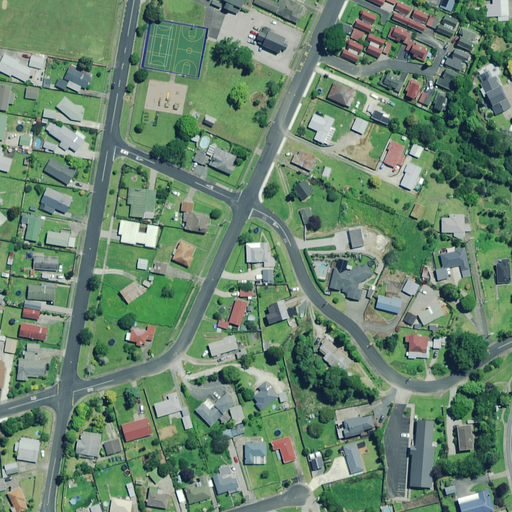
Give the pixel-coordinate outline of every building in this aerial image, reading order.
[(295,24),(302,7),(284,0),(278,0),(277,5),(264,0),(252,0),(250,5),(295,24)] [(365,0),(365,1),(381,8),(384,1),(382,0),(385,0),(385,1),(394,5),(396,0),(365,0)] [(455,0),(442,0),(439,8),(451,12),(455,0)] [(491,0),(492,5),(485,5),(485,17),(498,16),(498,22),(508,21),(506,0),(491,0)] [(405,18),(409,7),(397,3),(394,9),(399,11),(397,15),(393,14),(391,19),(423,32),(425,27),(420,25),(422,21),(424,22),(427,15),(414,10),(411,17),(414,18),(412,22),(405,18)] [(371,23),(372,23),(375,17),(363,11),(360,18),(364,20),(362,23),(357,20),(354,27),(369,34),(372,27),(369,26),(371,23)] [(438,20),(430,16),(425,25),(434,29),(438,20)] [(457,21),(444,16),(441,22),(454,27),(457,21)] [(287,36),(262,25),(255,39),(280,51),(287,36)] [(453,32),(437,25),(435,31),(450,38),(453,32)] [(410,41),(412,36),(405,33),(406,30),(397,27),(396,28),(392,26),(388,38),(399,42),(400,40),(403,41),(402,44),(408,46),(410,41)] [(220,30),(210,27),(207,37),(216,40),(220,30)] [(364,33),(354,29),(349,38),(359,43),(364,33)] [(379,46),(381,47),(383,42),(368,35),(365,40),(370,42),(365,53),(378,58),(382,51),(378,49),(379,46)] [(459,36),(455,44),(471,52),(475,44),(459,36)] [(357,53),(359,54),(362,47),(348,40),(346,44),(348,44),(346,48),(349,49),(347,52),(343,50),(340,57),(355,64),(358,57),(355,56),(357,53)] [(410,41),(408,46),(406,50),(413,53),(412,58),(424,62),(428,52),(424,50),(425,47),(416,43),(415,45),(414,44),(414,43),(410,41)] [(392,45),(387,43),(382,54),(387,56),(392,45)] [(466,55),(454,50),(450,60),(447,59),(444,65),(460,71),(466,55)] [(32,70),(5,55),(0,64),(0,71),(10,77),(11,75),(26,82),(32,70)] [(46,60),(32,56),(29,66),(43,70),(46,60)] [(82,73),(69,68),(63,81),(59,79),(56,86),(65,90),(66,87),(79,92),(81,87),(86,89),(92,75),(83,71),(82,73)] [(458,75),(444,70),(441,79),(438,78),(436,84),(451,90),(453,85),(450,84),(452,80),(455,81),(458,75)] [(402,83),(383,75),(379,85),(398,93),(402,83)] [(499,88),(494,77),(480,84),(483,89),(480,90),(483,98),(487,96),(496,115),(510,108),(506,99),(505,100),(499,87),(499,88)] [(52,80),(45,79),(43,87),(50,89),(52,80)] [(420,84),(409,80),(405,91),(408,92),(406,96),(414,99),(420,84)] [(356,92),(334,82),(327,98),(349,107),(353,99),(356,92)] [(12,88),(0,85),(0,110),(7,112),(9,104),(13,105),(16,94),(11,93),(12,88)] [(40,89),(27,87),(25,98),(38,100),(40,89)] [(431,97),(422,93),(418,102),(427,106),(431,97)] [(439,97),(437,96),(432,109),(443,113),(447,100),(439,97)] [(78,108),(64,97),(56,107),(71,119),(82,122),(85,110),(78,108)] [(57,112),(44,109),(43,117),(55,120),(57,112)] [(8,117),(0,115),(0,139),(4,141),(8,117)] [(323,119),(314,115),(308,127),(317,132),(314,139),(322,144),(334,120),(325,116),(323,119)] [(212,120),(201,116),(197,125),(208,130),(212,120)] [(367,123),(356,118),(351,130),(362,134),(367,123)] [(51,123),(46,130),(49,132),(49,133),(62,142),(59,146),(67,151),(69,147),(77,153),(87,138),(77,131),(75,134),(63,127),(61,130),(51,123)] [(32,138),(21,136),(20,146),(30,147),(32,138)] [(403,147),(391,141),(386,151),(388,152),(383,163),(394,168),(396,164),(400,166),(404,155),(401,154),(403,147)] [(57,146),(45,142),(43,148),(55,152),(57,146)] [(423,149),(413,144),(409,154),(419,158),(423,149)] [(3,149),(0,148),(0,170),(9,173),(12,160),(3,157),(4,154),(1,153),(3,149)] [(220,150),(217,148),(208,166),(230,176),(235,165),(232,164),(236,156),(220,148),(220,150)] [(207,155),(198,150),(192,161),(203,167),(207,160),(205,159),(207,155)] [(297,156),(294,155),(291,163),(311,171),(317,157),(300,150),(297,156)] [(64,167),(51,159),(44,171),(69,186),(77,172),(65,165),(64,167)] [(420,169),(408,163),(404,172),(406,173),(400,185),(411,190),(420,169)] [(332,169),(326,167),(322,175),(328,178),(332,169)] [(313,193),(304,181),(293,188),(301,201),(313,193)] [(40,203),(41,203),(39,209),(53,215),(56,209),(67,214),(73,199),(47,188),(45,193),(44,193),(40,203)] [(156,191),(129,188),(127,204),(131,205),(130,217),(153,219),(156,191)] [(173,204),(166,202),(165,205),(167,206),(167,208),(172,210),(173,204)] [(194,204),(183,202),(181,212),(184,212),(183,222),(186,222),(185,230),(206,233),(208,222),(209,222),(210,217),(193,214),(194,204)] [(423,207),(415,203),(409,216),(417,220),(423,207)] [(314,215),(312,207),(300,211),(304,225),(316,222),(314,215)] [(38,241),(39,229),(43,230),(44,217),(41,217),(41,215),(30,214),(30,216),(23,215),(22,224),(27,225),(26,240),(38,241)] [(463,225),(463,215),(449,215),(449,219),(441,219),(441,233),(453,233),(453,238),(464,238),(464,231),(469,231),(469,225),(463,225)] [(155,248),(159,228),(148,226),(146,234),(137,233),(139,224),(121,221),(119,235),(122,235),(121,242),(135,245),(135,243),(145,244),(145,246),(155,248)] [(70,232),(61,230),(61,234),(48,232),(46,244),(74,248),(76,239),(69,238),(70,232)] [(196,249),(181,242),(175,253),(172,260),(189,268),(194,259),(192,258),(196,249)] [(269,258),(269,243),(251,244),(251,263),(264,262),(264,267),(275,267),(274,257),(269,258)] [(433,270),(435,282),(447,280),(445,269),(459,266),(462,278),(470,276),(464,248),(455,250),(455,252),(446,254),(445,252),(439,253),(442,268),(433,270)] [(59,258),(34,256),(33,269),(58,271),(59,258)] [(148,261),(138,259),(137,269),(147,270),(148,261)] [(509,260),(501,260),(501,264),(496,264),(496,283),(509,283),(509,260)] [(167,266),(155,263),(154,269),(151,269),(150,272),(166,275),(167,266)] [(365,263),(349,272),(341,270),(334,268),(329,289),(346,293),(345,297),(359,301),(362,291),(357,289),(357,284),(372,275),(365,263)] [(273,284),(273,270),(263,270),(263,283),(273,284)] [(418,286),(407,280),(401,291),(412,297),(418,286)] [(140,287),(136,281),(120,292),(128,304),(147,292),(142,285),(140,287)] [(56,288),(29,286),(28,299),(55,301),(56,288)] [(253,290),(241,289),(240,297),(253,297),(253,290)] [(391,299),(378,296),(375,308),(397,313),(400,300),(391,298),(391,299)] [(248,303),(237,299),(229,323),(241,327),(248,303)] [(289,318),(283,301),(267,306),(270,315),(266,316),(269,324),(289,318)] [(443,315),(436,303),(428,307),(429,309),(417,316),(423,326),(443,315)] [(41,310),(24,307),(23,317),(39,320),(41,310)] [(417,317),(408,312),(403,321),(412,326),(417,317)] [(296,327),(293,319),(288,321),(290,328),(296,327)] [(229,323),(219,321),(217,327),(227,330),(229,323)] [(48,329),(22,324),(19,337),(46,341),(48,329)] [(156,328),(148,326),(147,332),(132,328),(130,334),(127,333),(126,340),(137,343),(136,346),(144,348),(146,340),(153,341),(156,328)] [(426,336),(405,335),(405,344),(409,344),(408,359),(416,360),(416,358),(428,359),(429,347),(431,348),(431,341),(425,341),(426,336)] [(238,348),(234,336),(208,345),(212,357),(238,348)] [(445,338),(433,337),(432,348),(440,349),(440,343),(445,343),(445,338)] [(335,343),(328,338),(317,350),(322,354),(320,357),(335,371),(338,368),(344,373),(352,364),(332,346),(335,343)] [(18,341),(7,339),(5,352),(15,354),(18,341)] [(36,353),(40,353),(41,345),(27,344),(27,352),(25,352),(25,360),(19,359),(17,380),(27,381),(27,376),(45,377),(46,362),(35,361),(36,354),(36,353)] [(279,397),(267,381),(258,388),(261,391),(253,397),(257,403),(255,405),(260,411),(279,397)] [(182,418),(185,430),(192,428),(187,407),(181,409),(177,393),(168,395),(170,400),(154,405),(158,418),(182,411),(183,418),(182,418)] [(218,419),(224,425),(228,421),(244,417),(242,407),(229,410),(235,403),(226,393),(213,405),(207,399),(195,411),(210,427),(218,419)] [(284,404),(288,403),(286,393),(279,394),(281,404),(284,404)] [(373,428),(370,416),(360,419),(359,418),(335,424),(339,439),(363,433),(362,431),(373,428)] [(151,435),(146,419),(122,426),(126,442),(151,435)] [(432,422),(414,421),(413,445),(410,445),(408,487),(431,488),(433,447),(431,447),(432,422)] [(230,428),(233,437),(246,433),(243,424),(230,428)] [(473,450),(471,426),(457,427),(459,451),(473,450)] [(233,437),(230,428),(220,431),(223,440),(233,437)] [(101,435),(81,432),(80,441),(78,440),(75,454),(79,455),(79,457),(92,459),(93,457),(98,457),(101,435)] [(298,459),(291,436),(271,442),(273,451),(280,449),(284,464),(292,461),(296,471),(301,469),(298,459)] [(40,442),(21,438),(20,444),(16,443),(14,451),(18,452),(17,460),(36,463),(40,442)] [(123,451),(120,440),(104,444),(107,456),(123,451)] [(266,457),(266,443),(245,444),(245,464),(252,464),(252,458),(266,457)] [(363,471),(355,443),(342,446),(350,474),(363,471)] [(326,475),(320,451),(307,454),(313,479),(326,475)] [(4,466),(5,469),(2,470),(4,478),(8,477),(7,475),(19,473),(17,463),(4,466)] [(233,480),(229,466),(218,469),(220,475),(212,477),(218,495),(240,488),(237,478),(233,480)] [(165,478),(157,468),(148,475),(156,485),(165,478)] [(189,505),(199,502),(200,504),(213,500),(212,497),(208,485),(211,485),(208,475),(199,478),(202,486),(195,488),(194,485),(184,488),(189,505)] [(135,497),(131,484),(126,485),(130,498),(135,497)] [(456,492),(454,485),(442,489),(444,495),(456,492)] [(158,489),(150,487),(146,506),(165,509),(168,496),(157,494),(158,489)] [(10,508),(11,511),(23,511),(28,510),(24,502),(27,501),(20,488),(7,494),(13,507),(10,508)] [(488,511),(492,511),(487,490),(475,493),(477,499),(459,504),(460,511),(488,511)] [(131,502),(112,500),(110,511),(132,511),(133,508),(130,508),(131,502)]
